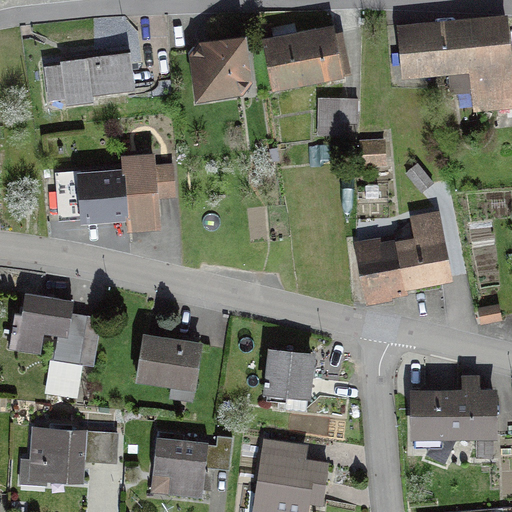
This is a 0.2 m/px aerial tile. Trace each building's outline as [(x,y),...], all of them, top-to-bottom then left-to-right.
[(423,23),(395,26),(401,79),(402,79),(402,73),(448,68),(451,95),(470,93),(472,111),(511,107),(511,105),(504,25),(424,32),(423,23)] [(271,91),(341,78),(332,34),(315,37),(314,32),(261,42),(271,91)] [(246,83),(240,41),(190,48),(196,83),(191,84),(192,90),(195,94),(199,98),(205,100),(210,100),(212,100),(212,95),(239,92),(246,83)] [(88,91),(126,87),(124,72),(129,72),(127,52),(69,59),(70,62),(43,66),(46,92),(63,90),(65,105),(90,102),(88,91)] [(354,126),(355,100),(316,100),(315,135),(339,135),(339,126),(354,126)] [(359,166),(383,164),(382,134),(358,134),(359,166)] [(121,168),(122,174),(125,216),(126,229),(157,226),(154,198),(172,196),(169,166),(152,167),(151,165),(121,168)] [(420,193),(431,184),(415,165),(404,174),(420,193)] [(125,216),(122,174),(80,178),(83,219),(125,216)] [(415,228),(418,245),(415,245),(402,248),(356,257),(365,304),(389,300),(387,289),(404,286),(409,285),(445,278),(438,241),(442,240),(437,217),(414,222),(415,228)] [(69,317),(71,302),(23,294),(20,315),(13,314),(8,348),(38,353),(41,334),(64,337),(64,342),(67,345),(70,347),(79,348),(76,364),(89,366),(92,344),(80,342),(84,319),(69,317)] [(480,322),(498,319),(496,308),(478,311),(480,322)] [(191,385),(198,346),(143,337),(136,377),(191,385)] [(283,409),(303,411),(309,356),(269,352),(266,382),(263,381),(263,385),(265,386),(264,401),(284,403),(283,409)] [(453,435),(492,434),(491,394),(475,394),(475,380),(463,380),(463,394),(411,394),(412,435),(435,435),(426,455),(441,463),(453,435)] [(91,462),(108,463),(110,434),(31,429),(29,461),(20,460),(19,483),(43,485),(44,476),(80,478),(82,445),(92,446),(91,462)] [(212,467),(227,468),(230,438),(215,437),(212,467)] [(167,495),(200,499),(206,444),(155,438),(151,474),(169,476),(167,495)] [(287,511),(290,499),(319,504),(325,464),(280,457),(281,452),(298,454),(299,448),(262,442),(252,511),(287,511)]
